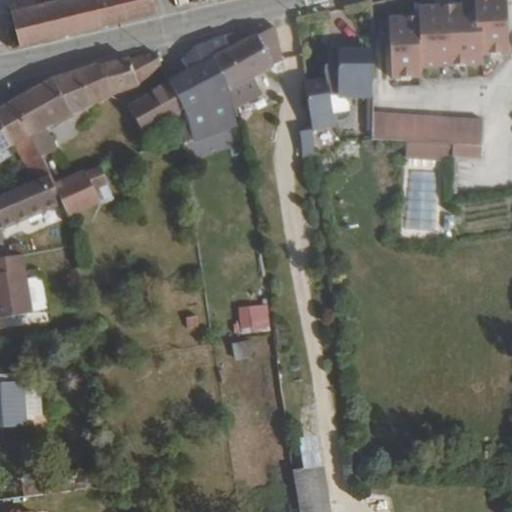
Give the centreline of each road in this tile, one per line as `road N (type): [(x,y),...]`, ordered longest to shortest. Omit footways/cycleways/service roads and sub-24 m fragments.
road 1 (unknown): [(282,0),(286,58),(274,124),(306,362),(342,511)]
road 2 (tertiary): [(282,0),(0,67)]
